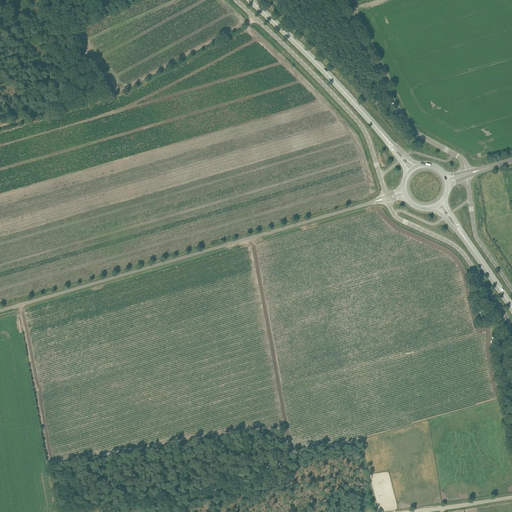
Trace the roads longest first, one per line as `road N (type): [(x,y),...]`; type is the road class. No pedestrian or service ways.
road 1 (unclassified): [(0,310),(371,202)]
road 2 (unclassified): [(380,176),(358,122),(235,0)]
road 3 (unclassified): [(465,171),(459,157),(410,129),(336,0)]
road 4 (primary): [(385,138),(249,0)]
road 5 (unclassified): [(511,326),(458,249),(393,213)]
road 6 (track): [(256,19),(112,93)]
road 7 (unclassified): [(511,289),(475,236),(466,177)]
